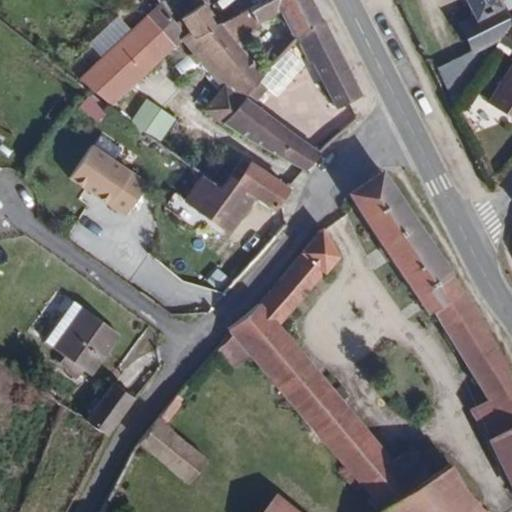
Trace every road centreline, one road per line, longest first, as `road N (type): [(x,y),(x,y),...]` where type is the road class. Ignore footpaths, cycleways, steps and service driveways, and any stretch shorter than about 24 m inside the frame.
road 1 (residential): [(410,125),(362,151),(194,344)]
road 2 (residential): [(194,344),(0,204)]
road 3 (residential): [(194,344),(104,468),(86,511)]
road 4 (tertiary): [(410,125),(347,0)]
road 5 (tertiary): [(466,237),(410,125)]
